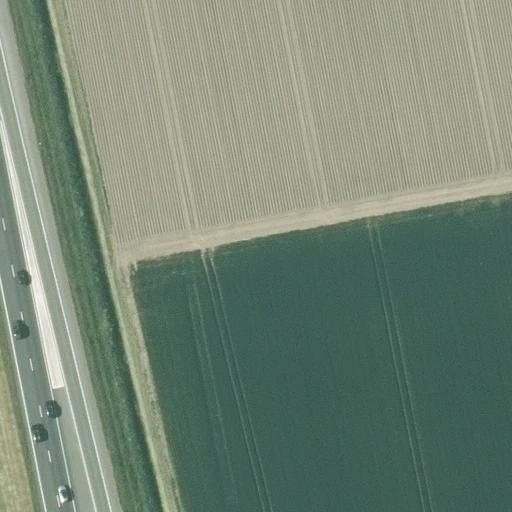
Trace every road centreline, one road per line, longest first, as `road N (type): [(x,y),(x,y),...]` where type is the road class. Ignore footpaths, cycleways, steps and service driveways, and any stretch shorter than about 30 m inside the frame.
road 1 (motorway): [(102,511),(0,151)]
road 2 (motorway): [(60,511),(0,207)]
